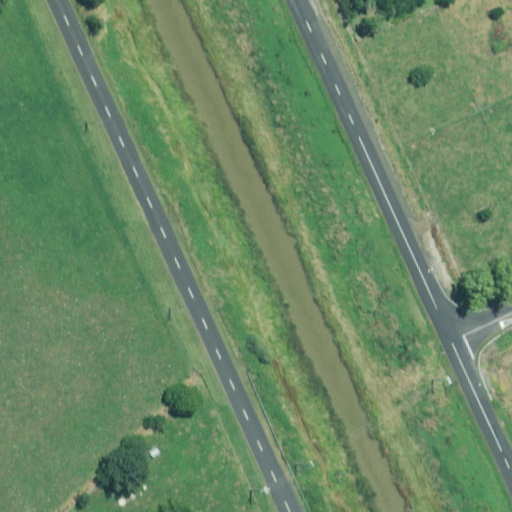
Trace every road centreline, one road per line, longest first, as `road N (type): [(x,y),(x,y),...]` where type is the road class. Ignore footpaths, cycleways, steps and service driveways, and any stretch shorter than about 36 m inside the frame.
road 1 (unclassified): [(283,511),(51,0)]
road 2 (unclassified): [(295,0),(449,341)]
road 3 (unclassified): [(449,341),(511,479)]
